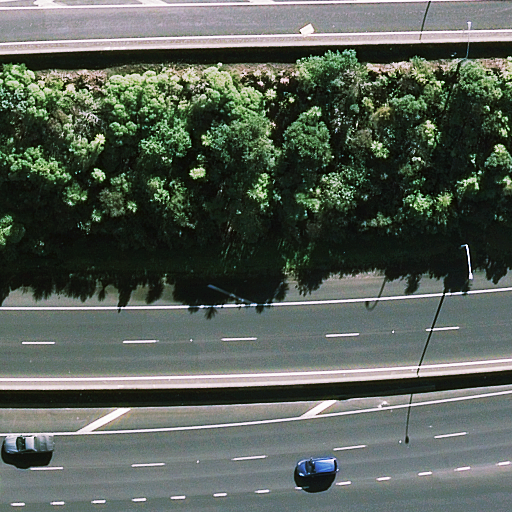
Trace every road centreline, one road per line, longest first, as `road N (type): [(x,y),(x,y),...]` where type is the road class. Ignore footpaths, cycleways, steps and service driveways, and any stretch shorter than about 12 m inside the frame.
road 1 (trunk): [(0,343),(511,326)]
road 2 (trunk): [(0,29),(511,19)]
road 3 (trunk): [(511,505),(400,499),(238,461)]
road 4 (trunk): [(511,428),(238,461)]
road 5 (trunk): [(238,461),(0,471)]
